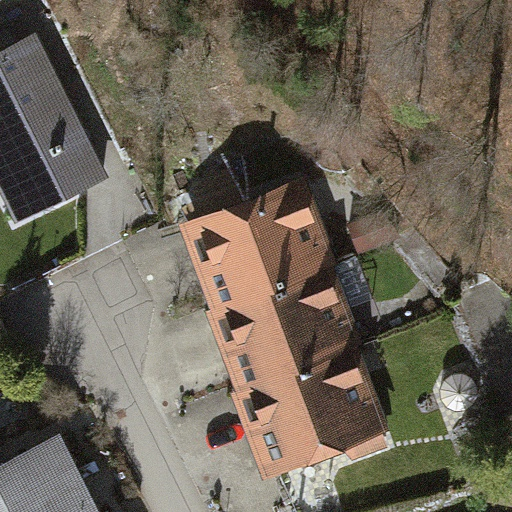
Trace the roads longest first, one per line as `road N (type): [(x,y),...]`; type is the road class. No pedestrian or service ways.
road 1 (track): [(270,0),(364,93),(511,189)]
road 2 (residential): [(182,511),(88,325)]
